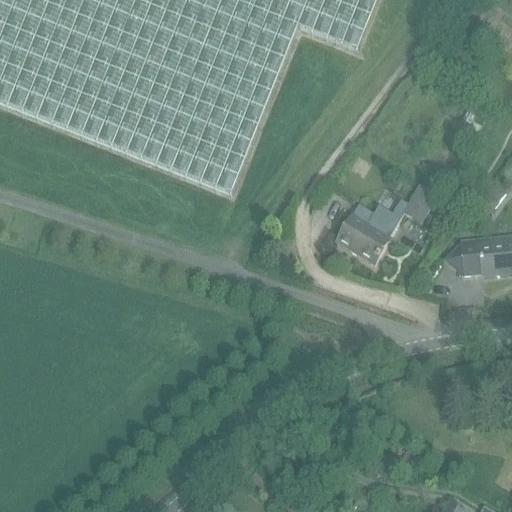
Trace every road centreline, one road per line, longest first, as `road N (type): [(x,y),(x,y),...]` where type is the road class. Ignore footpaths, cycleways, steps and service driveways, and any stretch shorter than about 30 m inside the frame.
road 1 (unknown): [(0,207),(435,345)]
road 2 (unclassified): [(511,335),(412,349),(306,394),(172,511)]
